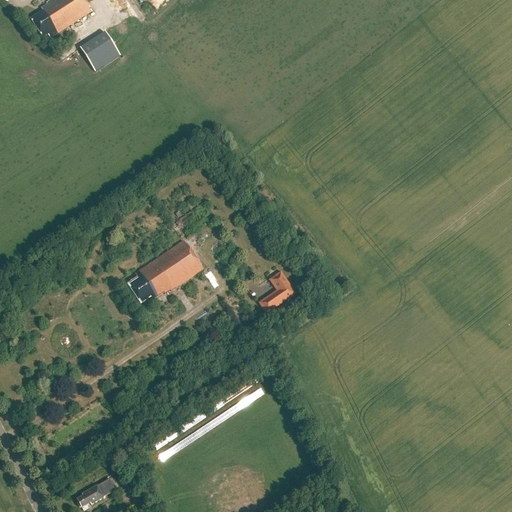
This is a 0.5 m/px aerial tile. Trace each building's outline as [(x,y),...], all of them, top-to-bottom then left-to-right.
[(50,39),(88,14),(91,13),(82,0),(52,0),(47,4),(48,5),(41,8),(43,11),(30,19),(43,38),(48,35),(50,39)] [(85,45),(98,70),(125,57),(112,32),(85,45)] [(191,214),(174,222),(177,228),(194,221),(191,214)] [(254,237),(265,252),(270,249),(259,233),(254,237)] [(202,271),(183,243),(135,274),(138,279),(129,286),(141,304),(151,297),(153,300),(164,293),(165,295),(202,271)] [(276,292),(258,304),(266,316),(296,295),(280,273),(268,281),(276,292)] [(339,284),(333,289),(336,293),(342,288),(339,284)] [(116,483),(113,478),(82,495),(83,496),(76,500),(81,509),(90,504),(91,506),(115,493),(111,485),(116,483)] [(127,486),(118,491),(122,497),(130,492),(127,486)] [(146,508),(140,498),(135,501),(142,511),(146,508)]
